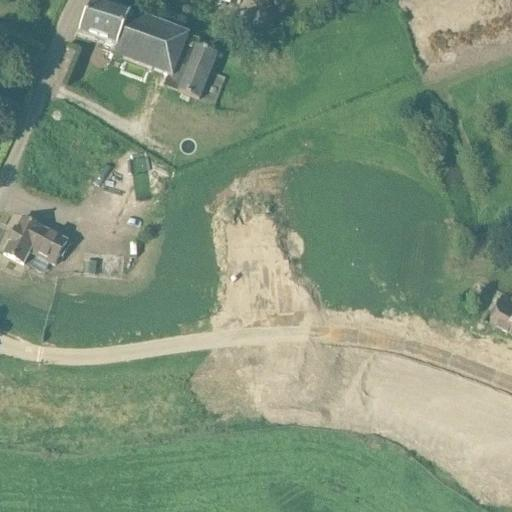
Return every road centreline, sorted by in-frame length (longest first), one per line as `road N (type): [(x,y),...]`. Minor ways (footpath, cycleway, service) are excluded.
road 1 (unclassified): [(39,358),(345,336),(471,363),(511,381)]
road 2 (unclassified): [(0,187),(83,0)]
